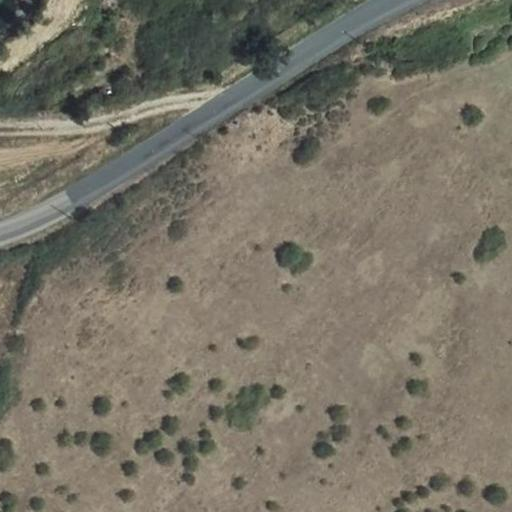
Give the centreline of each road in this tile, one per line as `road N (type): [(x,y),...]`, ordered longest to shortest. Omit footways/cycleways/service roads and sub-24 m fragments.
road 1 (tertiary): [(0,240),(122,183),(420,0)]
road 2 (track): [(246,100),(0,131)]
